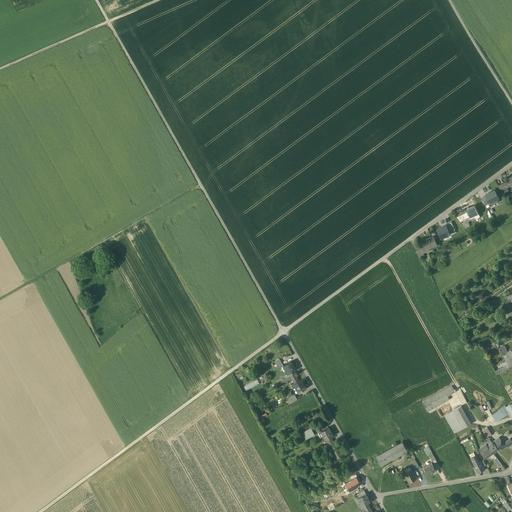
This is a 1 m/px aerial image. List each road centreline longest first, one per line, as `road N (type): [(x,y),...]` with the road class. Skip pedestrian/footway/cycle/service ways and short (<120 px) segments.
road 1 (track): [(108,21),(284,332),(41,511)]
road 2 (residential): [(377,498),(284,332),(511,163)]
road 3 (track): [(0,303),(203,187)]
road 4 (track): [(473,420),(385,257)]
road 5 (residential): [(377,498),(510,473)]
road 6 (unclassified): [(511,103),(449,0)]
